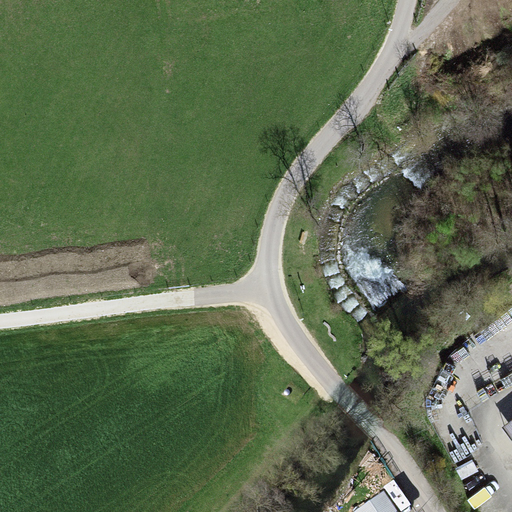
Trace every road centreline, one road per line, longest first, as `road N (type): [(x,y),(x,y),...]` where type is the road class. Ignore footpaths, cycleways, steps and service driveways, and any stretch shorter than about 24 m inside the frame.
road 1 (unclassified): [(435,511),(401,459),(294,334),(269,287),(267,256),(278,206),(379,73),(407,0)]
road 2 (track): [(0,320),(269,287)]
